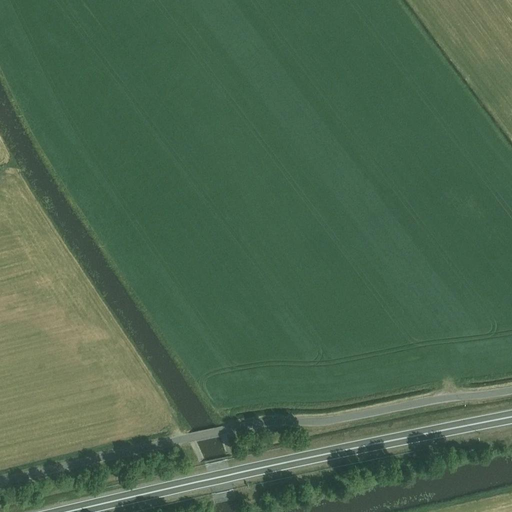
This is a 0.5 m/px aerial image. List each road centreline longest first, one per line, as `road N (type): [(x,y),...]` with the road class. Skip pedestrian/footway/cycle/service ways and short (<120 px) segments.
road 1 (unclassified): [(0,482),(241,426),(511,390)]
road 2 (trunk): [(511,417),(279,464)]
road 3 (trunk): [(72,511),(279,464)]
